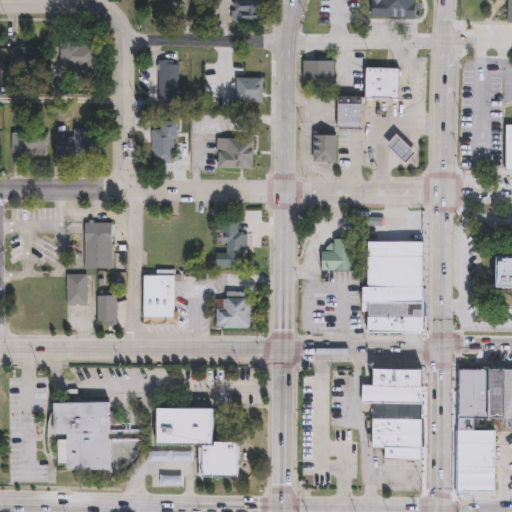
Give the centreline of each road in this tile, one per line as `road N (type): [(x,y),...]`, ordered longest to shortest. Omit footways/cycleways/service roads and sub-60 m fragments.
road 1 (residential): [(442,193),(0,189)]
road 2 (primary): [(0,498),(440,506)]
road 3 (primary): [(292,0),(282,351)]
road 4 (residential): [(123,39),(444,40)]
road 5 (primary): [(250,350),(0,347)]
road 6 (primary): [(442,193),(445,0)]
road 7 (primary): [(440,511),(440,348)]
road 8 (primary): [(282,351),(282,511)]
road 9 (tertiary): [(134,348),(133,189)]
road 10 (primary): [(440,348),(282,351)]
road 11 (primary): [(440,348),(442,193)]
road 12 (tertiary): [(122,189),(123,39)]
road 13 (tertiary): [(0,2),(98,5),(121,25),(123,39)]
